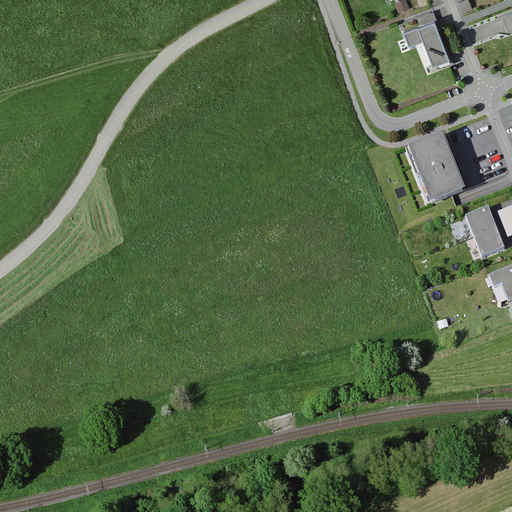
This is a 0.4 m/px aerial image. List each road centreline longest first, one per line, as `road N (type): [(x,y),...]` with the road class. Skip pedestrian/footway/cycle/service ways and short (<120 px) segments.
road 1 (unclassified): [(264,0),(194,35),(156,67),(64,209),(0,270)]
road 2 (residential): [(329,0),(370,110),(382,122),(400,125),(511,82)]
road 3 (track): [(156,67),(137,58),(90,64),(0,93)]
